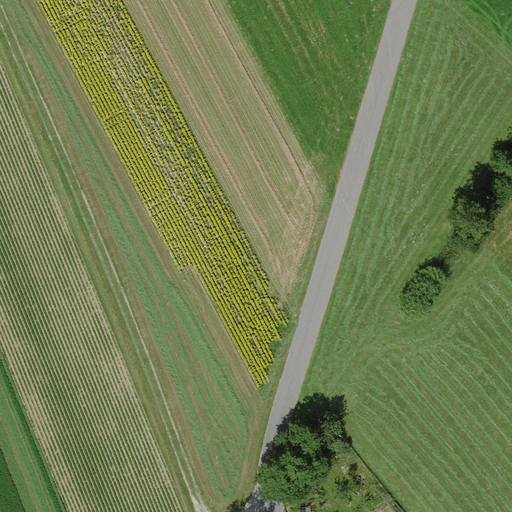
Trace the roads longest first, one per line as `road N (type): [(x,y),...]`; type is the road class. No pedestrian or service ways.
road 1 (track): [(206,511),(1,0)]
road 2 (unclassified): [(409,0),(282,434),(273,511)]
